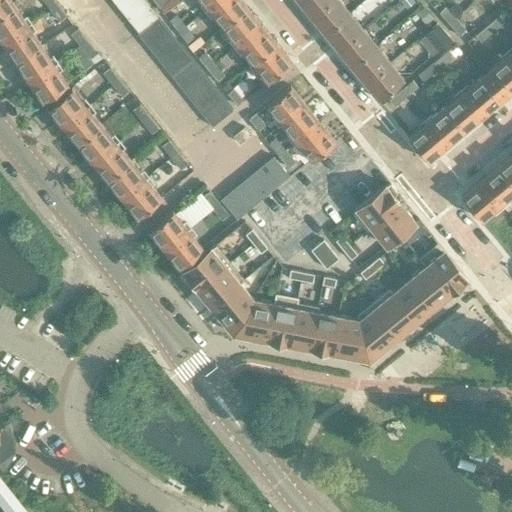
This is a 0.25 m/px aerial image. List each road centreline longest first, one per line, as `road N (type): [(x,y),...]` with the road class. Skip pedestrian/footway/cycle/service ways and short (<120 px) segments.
road 1 (residential): [(261,0),(425,198)]
road 2 (secondary): [(304,511),(151,315)]
road 3 (secondary): [(151,315),(0,128)]
road 4 (residential): [(80,411),(43,411),(23,435),(25,450),(36,464),(56,468),(97,442)]
road 5 (residential): [(511,308),(425,198)]
